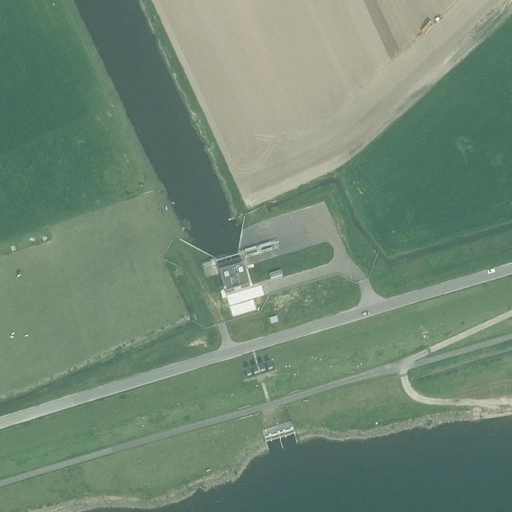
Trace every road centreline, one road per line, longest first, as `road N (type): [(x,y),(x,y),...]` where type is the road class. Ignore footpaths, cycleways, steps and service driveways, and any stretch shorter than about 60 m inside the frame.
road 1 (tertiary): [(0,423),(511,269)]
road 2 (track): [(220,324),(169,246),(148,192)]
